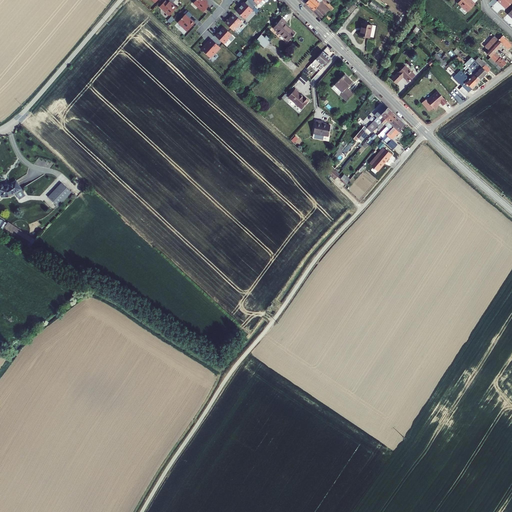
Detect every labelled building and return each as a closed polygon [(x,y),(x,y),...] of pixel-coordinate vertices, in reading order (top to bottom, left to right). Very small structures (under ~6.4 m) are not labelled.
[(166,0),(165,0),(160,5),(170,14),(176,8),(169,1),(169,2),(166,0)] [(205,0),(195,0),(193,2),(203,12),(209,6),(206,3),(207,2),(205,0)] [(247,0),(245,2),(253,10),(256,13),(259,10),(247,0)] [(308,0),(305,3),(313,11),(322,0),(308,0)] [(328,2),(326,0),(322,0),(313,11),(322,20),(324,18),(327,22),(333,16),(329,13),(334,8),(328,2)] [(475,4),(470,0),(460,0),(458,3),(466,13),(475,4)] [(241,5),(236,11),(244,19),(253,10),(245,2),(244,1),(241,5)] [(348,16),(355,6),(353,4),(353,5),(352,4),(353,2),(352,1),(343,12),(348,16)] [(188,11),(184,15),(189,19),(193,15),(188,11)] [(227,19),(224,22),(233,31),(242,21),(234,14),(228,20),(227,19)] [(184,15),(178,22),(183,27),(183,28),(186,32),(194,23),(189,19),(184,15)] [(273,28),(288,41),(293,36),(294,35),(295,33),(285,24),(286,22),(282,18),(273,28)] [(362,23),(359,36),(369,38),(372,25),(367,24),(362,23)] [(218,32),(215,35),(224,44),(228,39),(227,39),(232,34),(224,27),(218,33),(218,32)] [(265,48),(270,42),(261,34),(256,40),(265,48)] [(495,37),(494,36),(485,47),(487,49),(484,51),(486,53),(491,57),(489,59),(488,60),(500,70),(506,63),(495,52),(502,44),(508,49),(511,45),(502,36),(499,40),(495,37)] [(208,43),(201,49),(210,57),(220,47),(211,39),(207,43),(208,43)] [(321,64),(324,67),(331,59),(322,51),(312,63),(318,68),(321,64)] [(480,80),(488,73),(487,72),(490,70),(485,65),(482,68),(476,61),(475,61),(472,58),(468,61),(466,63),(464,64),(466,66),(468,68),(469,69),(470,70),(480,80)] [(485,65),(481,61),(478,59),(476,61),(482,68),(485,65)] [(485,65),(490,70),(492,68),(483,59),(481,61),(485,65)] [(405,65),(391,79),(396,84),(403,77),(408,82),(415,75),(405,65)] [(470,70),(469,69),(467,72),(471,76),(469,78),(470,78),(469,79),(471,81),(471,80),(472,81),(474,79),(478,83),(480,80),(470,70)] [(347,101),(353,94),(346,88),(348,86),(352,82),(345,74),(332,87),(340,95),(340,94),(347,101)] [(469,92),(476,85),(472,81),(471,82),(470,83),(468,81),(469,79),(470,78),(469,78),(465,74),(457,81),(463,86),(469,92)] [(302,75),(298,79),(303,84),(308,80),(302,75)] [(469,92),(463,86),(460,89),(466,95),(469,92)] [(303,98),(298,93),(299,92),(295,89),(288,97),(301,109),(309,101),(304,97),(303,98)] [(438,91),(427,101),(434,109),(439,105),(438,104),(440,102),(443,105),(447,102),(438,91)] [(376,129),(392,112),(384,104),(374,115),(377,118),(367,129),(372,133),(376,129)] [(385,123),(387,125),(397,116),(392,112),(376,129),(378,131),(384,124),(385,123)] [(380,133),(385,137),(401,120),(397,116),(387,125),(386,126),(380,133)] [(313,137),(314,138),(323,140),(324,135),(329,136),(331,126),(326,125),(323,124),(323,123),(323,122),(316,120),(313,133),(314,133),(313,137)] [(394,137),(406,124),(401,120),(385,137),(384,138),(383,140),(393,149),(397,145),(391,140),(394,137)] [(361,129),(353,139),(355,140),(357,137),(362,141),(367,134),(361,129)] [(342,152),(343,151),(342,150),(340,148),(336,152),(337,153),(334,157),(336,159),(340,154),(342,152)] [(371,164),(370,165),(377,171),(392,154),(385,148),(382,152),(381,151),(370,164),(371,164)] [(330,166),(329,166),(327,172),(335,179),(339,174),(332,168),(330,166)] [(346,185),(350,179),(344,174),(340,179),(343,181),(342,182),(346,185)] [(4,185),(0,184),(0,195),(5,197),(10,197),(10,196),(21,189),(16,181),(8,185),(8,184),(4,184),(4,185)] [(71,193),(61,183),(58,186),(60,187),(52,196),(51,195),(48,197),(57,207),(71,193)] [(58,186),(51,195),(52,196),(60,187),(58,186)]
